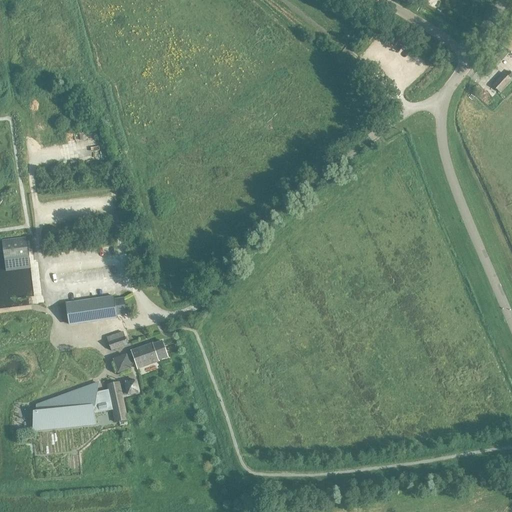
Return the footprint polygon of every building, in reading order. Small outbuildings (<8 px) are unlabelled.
[(499,93),(511,81),(503,74),(492,86),(499,93)] [(0,239),(0,244),(4,273),(30,271),(26,237),(0,239)] [(66,304),(69,324),(117,317),(117,316),(126,314),(124,298),(114,300),(114,297),(66,304)] [(127,346),(123,333),(106,339),(111,351),(127,346)] [(129,365),(135,363),(138,369),(159,362),(159,361),(167,358),(162,342),(153,345),(153,344),(131,351),(134,359),(128,360),(126,356),(114,361),(118,373),(131,369),(129,365)] [(34,413),(33,431),(96,424),(92,407),(111,402),(114,414),(125,412),(121,396),(119,385),(119,383),(108,385),(109,390),(97,393),(99,381),(87,387),(37,405),(37,412),(34,413)] [(119,385),(121,396),(139,392),(137,381),(124,384),(119,385)]
